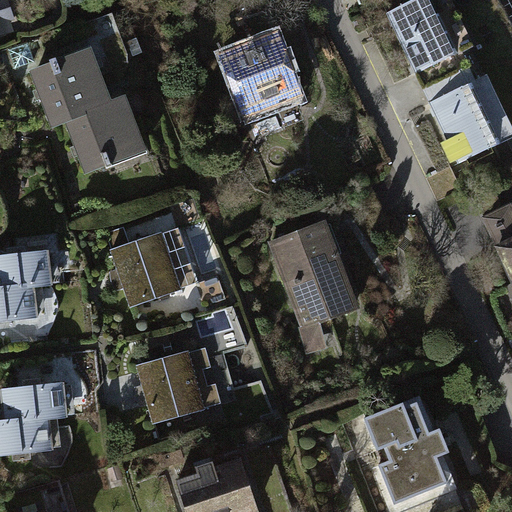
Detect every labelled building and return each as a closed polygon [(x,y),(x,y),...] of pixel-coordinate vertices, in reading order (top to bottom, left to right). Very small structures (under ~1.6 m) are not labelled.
[(0,0),(0,37),(63,18),(56,0),(0,0)] [(450,0),(424,0),(386,16),(411,75),(471,50),(450,0)] [(275,35),(218,56),(242,119),(299,98),(275,35)] [(94,49),(32,68),(52,129),(74,123),(89,172),(148,153),(130,96),(111,102),(94,49)] [(511,139),(486,76),(427,100),(454,166),(511,141),(511,139)] [(327,223),(269,242),(308,357),(331,350),(324,327),(358,316),(327,223)] [(165,232),(109,249),(128,309),(184,291),(165,232)] [(511,240),(497,247),(511,282),(511,240)] [(48,246),(0,250),(0,285),(30,283),(51,282),(48,246)] [(0,320),(32,318),(30,283),(0,285),(0,320)] [(198,351),(134,365),(149,428),(213,413),(198,351)] [(63,381),(0,385),(0,416),(43,414),(65,412),(63,381)] [(463,511),(417,398),(346,426),(381,511),(463,511)] [(0,448),(45,446),(43,414),(0,416),(0,448)] [(257,511),(241,457),(173,476),(184,511),(257,511)]
